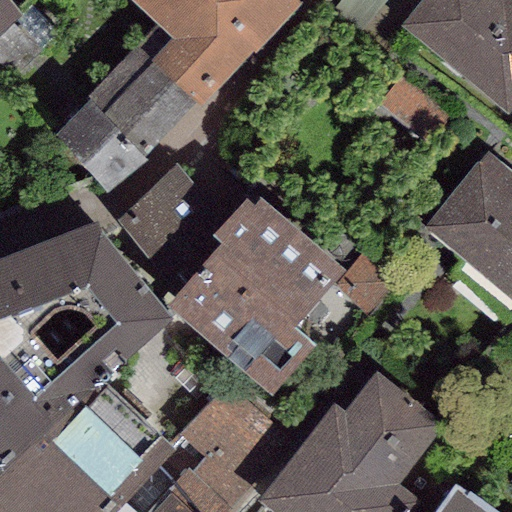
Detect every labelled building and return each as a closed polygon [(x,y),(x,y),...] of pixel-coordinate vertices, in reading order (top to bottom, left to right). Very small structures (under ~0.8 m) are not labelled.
[(0,0),(0,43),(24,23),(4,0),(0,0)] [(136,0),(157,19),(137,41),(197,98),(251,42),(255,46),(298,0),(136,0)] [(500,0),(420,0),(399,27),(507,115),(511,108),(511,0),(501,0),(501,1),(500,0)] [(197,98),(137,41),(50,132),(111,191),(197,98)] [(452,115),(403,74),(378,103),(426,144),(452,115)] [(511,172),(486,151),(423,226),(511,300),(511,172)] [(170,163),(115,225),(184,286),(167,305),(272,399),(318,348),(294,327),(344,272),(260,197),(237,222),(170,163)] [(0,474),(101,380),(172,322),(94,223),(0,259),(0,474)] [(446,424),(375,370),(343,412),(333,404),(257,501),(271,511),(412,511),(420,502),(399,486),(446,424)] [(101,380),(0,474),(0,511),(110,511),(167,445),(101,380)] [(167,445),(110,511),(222,511),(289,437),(224,380),(167,445)] [(491,511),(454,484),(433,511),(491,511)]
